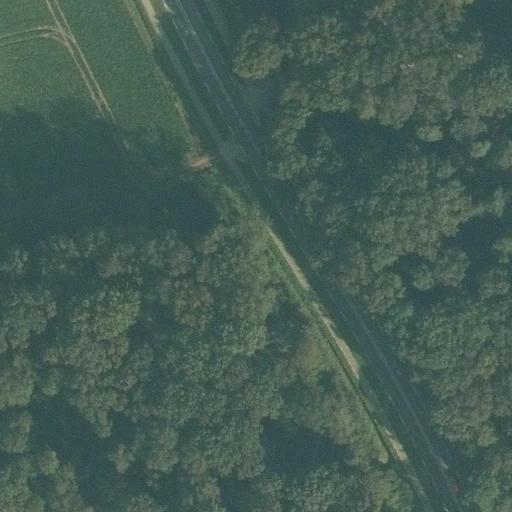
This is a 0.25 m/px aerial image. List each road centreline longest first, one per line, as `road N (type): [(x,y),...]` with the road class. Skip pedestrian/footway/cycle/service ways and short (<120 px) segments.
road 1 (primary): [(460,511),(402,390),(233,113),(179,0)]
road 2 (track): [(233,113),(297,90),(511,50)]
road 3 (track): [(0,226),(154,187),(226,157)]
